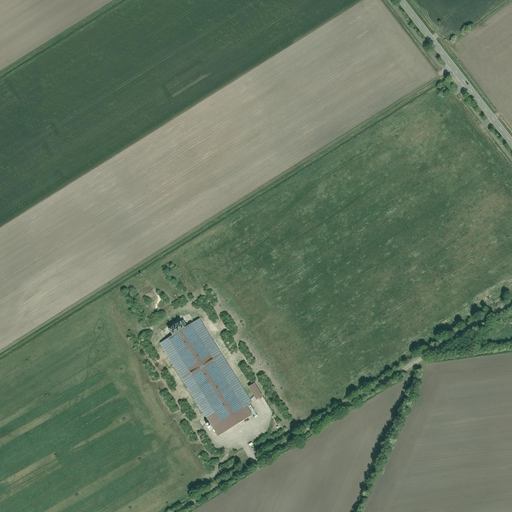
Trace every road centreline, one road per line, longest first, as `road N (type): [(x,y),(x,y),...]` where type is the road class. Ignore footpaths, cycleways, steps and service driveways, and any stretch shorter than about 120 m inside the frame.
road 1 (track): [(176,511),(511,300)]
road 2 (tertiary): [(511,143),(400,0)]
